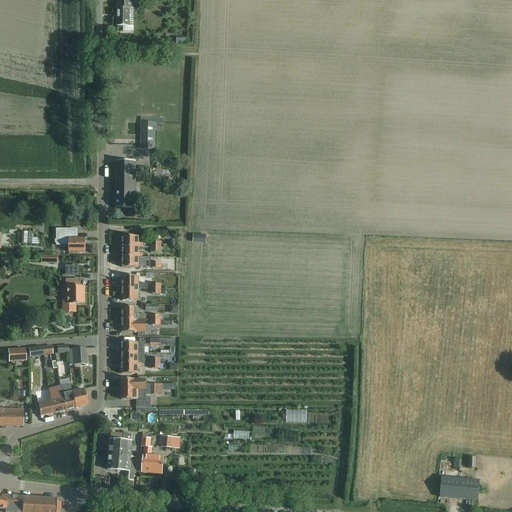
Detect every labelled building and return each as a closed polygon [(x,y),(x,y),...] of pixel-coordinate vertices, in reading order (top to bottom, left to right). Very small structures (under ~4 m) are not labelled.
[(117,0),(117,27),(123,27),(123,32),(133,32),(133,27),(129,27),(130,10),(132,10),(132,0),(117,0)] [(142,123),(142,149),(155,149),(156,123),(142,123)] [(135,162),(116,162),(117,207),(133,207),(133,190),(136,190),(135,162)] [(85,239),(77,239),(77,230),(57,230),(57,245),(69,245),(69,253),(85,253),(85,239)] [(23,232),(22,244),(38,244),(38,239),(32,239),(32,232),(23,232)] [(123,237),(122,248),(139,248),(143,248),(143,244),(139,244),(139,237),(123,237)] [(139,254),(139,248),(122,248),(122,258),(139,258),(143,258),(143,254),(139,254)] [(139,264),(139,258),(122,258),(122,268),(143,268),(143,264),(139,264)] [(63,261),(63,271),(76,271),(76,261),(63,261)] [(122,277),(122,289),(139,289),(139,277),(122,277)] [(85,305),(85,287),(81,287),(81,279),(66,279),(66,287),(63,287),(63,298),(65,298),(65,304),(63,304),(64,313),(76,313),(76,305),(85,305)] [(139,302),(139,289),(122,289),(122,301),(139,302)] [(122,308),(122,320),(146,320),(146,315),(138,315),(138,308),(122,308)] [(146,333),(146,320),(122,320),(122,333),(146,333)] [(122,344),(122,354),(138,354),(138,347),(143,347),(143,344),(122,344)] [(68,354),(68,350),(68,346),(57,347),(58,355),(68,354)] [(52,355),(51,347),(42,348),(29,350),(30,358),(52,355)] [(87,365),(85,349),(68,350),(68,354),(69,366),(87,365)] [(26,363),(25,350),(8,351),(9,364),(26,363)] [(138,354),(122,354),(122,364),(138,364),(138,358),(142,358),(142,354),(138,354)] [(138,364),(122,364),(122,375),(138,375),(138,368),(142,368),(142,364),(138,364)] [(146,380),(121,380),(121,391),(143,391),(143,390),(146,390),(146,380)] [(70,384),(60,387),(60,392),(61,394),(65,411),(75,409),(71,393),(72,393),(70,384)] [(60,387),(48,389),(48,393),(48,394),(53,414),(63,412),(65,411),(61,394),(60,392),(60,387)] [(88,405),(84,390),(72,393),(71,393),(75,409),(88,405)] [(143,391),(121,391),(121,400),(138,400),(146,400),(146,390),(143,390),(143,391)] [(53,414),(48,394),(36,396),(40,417),(53,414)] [(0,426),(23,427),(23,410),(0,409),(0,426)] [(112,433),(110,456),(132,458),(133,442),(124,442),(124,437),(124,434),(112,433)] [(180,438),(162,437),(161,447),(179,448),(180,438)] [(145,456),(142,455),(140,473),(163,475),(164,457),(153,456),(153,448),(151,447),(152,439),(143,438),(142,447),(146,447),(145,456)] [(131,464),(132,458),(110,456),(109,470),(135,472),(136,464),(131,464)] [(478,501),(479,481),(441,478),(440,498),(478,501)] [(59,511),(60,503),(55,499),(7,496),(5,510),(6,510),(5,511),(59,511)]
